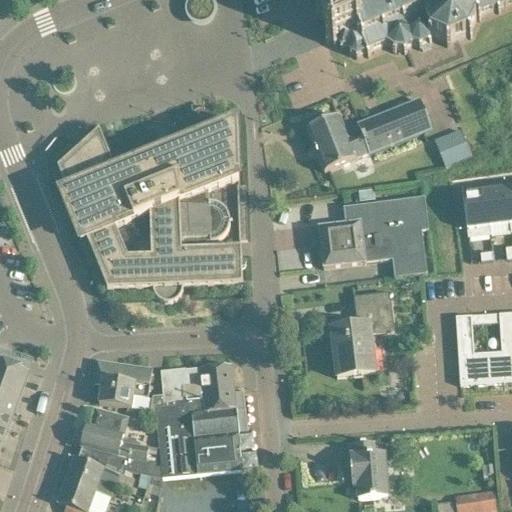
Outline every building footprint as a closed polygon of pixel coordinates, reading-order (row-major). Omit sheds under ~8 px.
[(511,0),(328,0),(330,3),(324,5),(322,5),(321,6),(323,7),(326,15),(315,19),(326,47),(338,43),(341,51),(340,53),(341,54),(342,52),(348,49),(351,56),(349,58),(358,62),(358,59),(386,48),(387,48),(388,50),(390,49),(393,52),(392,55),(395,56),(397,53),(404,54),(405,57),(408,56),(407,53),(413,48),(419,49),(420,53),(423,52),(422,49),(428,47),(430,49),(432,47),(430,44),(432,39),(447,45),(447,49),(450,50),(451,46),(468,39),(470,42),(473,39),(470,36),(476,22),(480,24),(481,21),(478,20),(498,12),(499,15),(502,14),(501,11),(511,6),(511,0)] [(339,120),(326,125),(307,132),(325,176),(343,169),(356,163),(369,158),(431,133),(427,123),(426,123),(418,104),(381,119),(383,124),(374,127),(372,122),(357,128),(359,132),(346,137),(339,120)] [(150,163),(151,162),(150,161),(116,175),(101,139),(96,138),(58,172),(68,196),(64,201),(63,202),(68,213),(69,213),(75,214),(79,224),(76,229),(74,229),(79,241),(80,240),(86,242),(107,293),(153,292),(153,293),(153,294),(153,296),(154,297),(155,299),(156,300),(158,302),(160,304),(162,305),(165,306),(167,306),(168,306),(171,306),(174,305),(176,304),(177,303),(179,301),(181,299),(182,297),(182,296),(183,293),(183,292),(183,291),(237,289),(237,283),(242,283),(241,252),(211,253),(211,245),(212,245),(214,245),(218,244),(221,242),(223,240),(226,238),(227,236),(229,233),(229,231),(230,229),(230,226),(230,223),(230,220),(229,218),(228,216),(227,214),(225,212),(224,211),(222,209),(219,207),(216,206),(214,206),(211,205),(209,205),(209,194),(238,182),(237,135),(231,135),(228,129),(174,151),(175,152),(176,152),(177,165),(169,166),(169,150),(157,151),(157,166),(150,167),(150,163)] [(472,160),(461,134),(435,144),(445,171),(472,160)] [(490,230),(510,227),(506,193),(486,195),(490,230)] [(491,238),(490,230),(486,195),(463,198),(468,241),(491,238)] [(425,201),(379,207),(363,209),(344,211),(344,213),(346,212),(348,226),(318,230),(323,272),(392,263),(394,279),(427,275),(425,260),(421,235),(428,234),(425,201)] [(493,256),(481,257),(482,265),(494,264),(493,256)] [(357,329),(331,332),(337,381),(375,377),(371,339),(394,336),(389,296),(354,301),(357,329)] [(511,385),(511,316),(485,319),(486,328),(500,327),(502,357),(488,357),(490,387),(511,385)] [(486,328),(485,319),(456,320),(458,360),(460,360),(461,366),(459,366),(460,389),(490,387),(488,357),(474,358),(472,329),(486,328)] [(0,454),(29,374),(0,363),(0,454)] [(99,408),(119,411),(133,413),(135,400),(148,402),(150,393),(152,373),(108,367),(107,374),(104,373),(99,408)] [(156,416),(158,440),(160,452),(161,470),(162,483),(242,474),(237,437),(239,437),(231,369),(186,373),(186,372),(161,375),(163,399),(165,411),(156,412),(156,416)] [(151,415),(156,416),(156,412),(165,411),(163,399),(153,400),(151,415)] [(125,461),(124,464),(156,469),(156,466),(154,465),(157,452),(160,452),(158,440),(154,441),(155,452),(149,451),(149,450),(123,445),(124,438),(126,439),(130,422),(95,413),(91,430),(86,429),(81,450),(82,451),(115,459),(125,461)] [(349,447),(352,488),(357,487),(359,503),(388,501),(384,457),(378,457),(377,445),(349,447)] [(106,511),(111,501),(121,474),(162,483),(161,470),(157,470),(156,469),(124,464),(125,461),(115,459),(82,451),(78,463),(74,461),(58,507),(72,511),(106,511)] [(454,500),(456,511),(496,511),(494,494),(454,500)]
